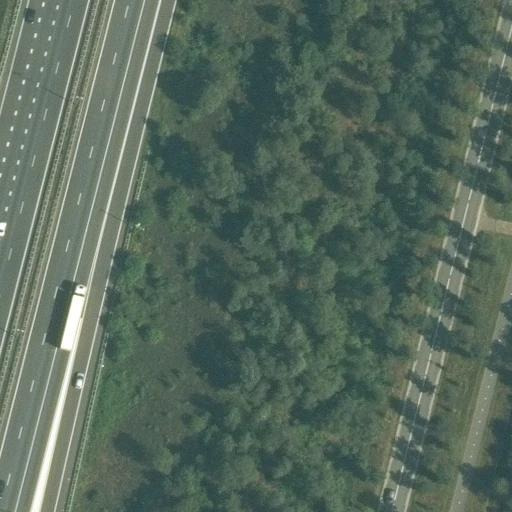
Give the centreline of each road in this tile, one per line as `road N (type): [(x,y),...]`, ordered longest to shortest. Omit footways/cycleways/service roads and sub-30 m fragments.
road 1 (motorway): [(11,511),(143,0)]
road 2 (motorway): [(46,511),(133,126),(149,0)]
road 3 (primary): [(391,511),(511,23)]
road 4 (motorway): [(59,0),(0,255)]
